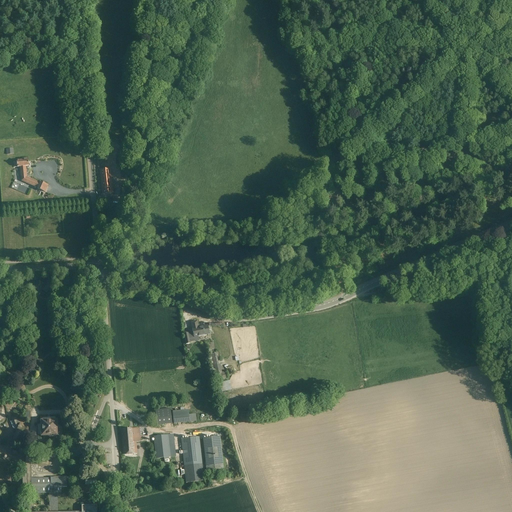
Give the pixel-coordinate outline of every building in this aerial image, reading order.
[(121,156),(119,164),(126,166),(127,157),(121,156)] [(22,160),(16,161),(17,168),(20,168),(21,181),(38,189),(37,190),(45,193),(48,185),(41,182),(40,183),(27,177),(26,166),(29,166),(28,158),(21,159),(22,160)] [(110,169),(100,170),(102,194),(112,193),(110,169)] [(39,281),(34,288),(38,291),(43,284),(39,281)] [(50,289),(52,286),(48,283),(46,286),(43,290),(47,293),(50,289)] [(188,333),(184,334),(184,337),(186,344),(190,343),(190,342),(199,340),(198,337),(209,334),(207,325),(198,327),(197,321),(191,322),(193,332),(194,339),(190,340),(188,333)] [(222,381),(223,391),(232,390),(231,381),(222,381)] [(170,408),(156,409),(157,425),(172,424),(170,408)] [(173,424),(196,421),(195,414),(189,415),(188,409),(172,411),(173,424)] [(16,430),(22,428),(20,423),(19,423),(18,421),(19,420),(17,415),(11,417),(16,430)] [(56,420),(41,421),(41,436),(48,436),(49,437),(52,437),(54,436),(57,436),(62,436),(62,428),(56,428),(56,420)] [(121,430),(122,437),(140,436),(139,429),(121,430)] [(153,437),(156,459),(176,457),(173,434),(153,437)] [(140,436),(122,437),(123,454),(123,455),(137,454),(137,453),(136,442),(140,442),(140,441),(140,436)] [(203,438),(206,469),(224,467),(220,436),(203,438)] [(183,471),(181,472),(182,475),(185,475),(186,483),(204,481),(199,437),(181,439),(185,471),(182,471),(183,471)] [(31,474),(27,474),(27,470),(26,470),(22,470),(23,489),(26,489),(27,489),(27,511),(57,511),(57,493),(61,493),(61,487),(66,487),(67,487),(67,480),(61,480),(61,478),(50,479),(31,479),(31,474)] [(85,486),(81,486),(82,493),(92,492),(92,496),(96,496),(97,492),(97,485),(96,485),(96,480),(85,481),(85,486)]
